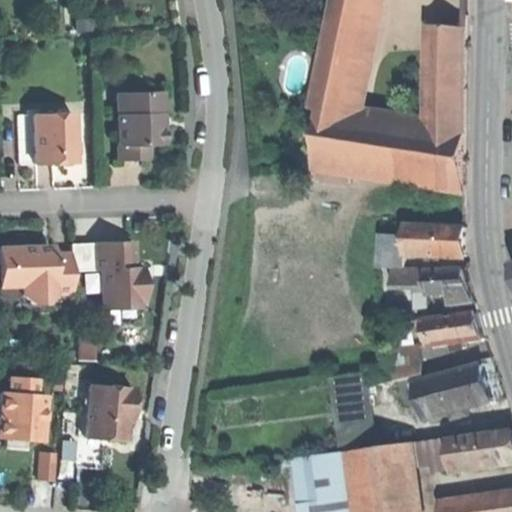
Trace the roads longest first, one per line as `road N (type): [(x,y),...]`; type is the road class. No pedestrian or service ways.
road 1 (secondary): [(511,352),(487,218),(491,36)]
road 2 (residential): [(207,203),(167,511)]
road 3 (residential): [(207,203),(0,208)]
road 4 (residential): [(205,0),(218,102),(207,203)]
